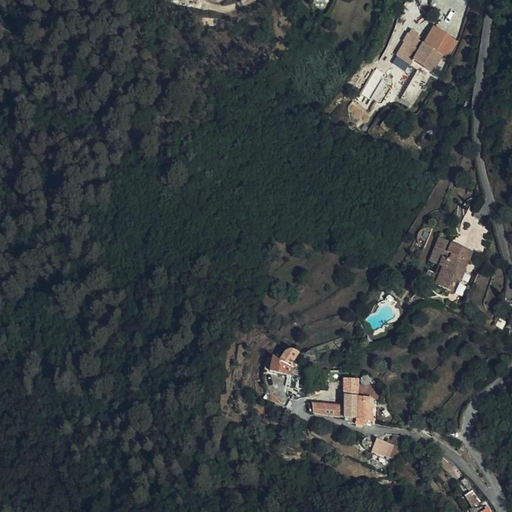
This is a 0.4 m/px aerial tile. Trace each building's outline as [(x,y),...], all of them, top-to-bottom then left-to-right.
[(412,62),(432,73),(442,56),(415,40),(417,35),(411,32),(396,58),(410,65),(412,62)] [(446,252),(450,243),(438,238),(428,261),(438,265),(434,274),(428,271),(424,280),(452,292),(456,281),(459,283),(464,271),(462,270),(463,267),(461,266),(463,259),(446,252)] [(472,252),(450,243),(446,252),(463,259),(461,266),(463,267),(462,270),(464,271),(472,252)] [(270,358),(270,360),(271,360),(269,373),(289,377),(291,364),(298,354),(295,352),(288,351),(285,352),(283,354),(281,356),(275,352),(270,358)] [(322,372),(305,371),(309,390),(324,388),(322,372)] [(343,407),(342,418),(347,419),(346,423),(354,425),(357,386),(357,380),(344,379),(343,407)] [(357,386),(354,425),(361,426),(361,421),(370,422),(370,400),(378,400),(378,394),(383,394),(383,387),(378,387),(378,388),(357,386)] [(311,404),(312,414),(342,418),(343,407),(340,407),(340,406),(311,404)] [(394,462),(404,439),(398,436),(394,435),(393,435),(391,441),(389,445),(386,444),(375,440),(371,452),(372,452),(394,462)] [(474,488),(465,478),(460,482),(469,492),(474,488)] [(475,506),(481,501),(473,491),(467,496),(475,506)]
